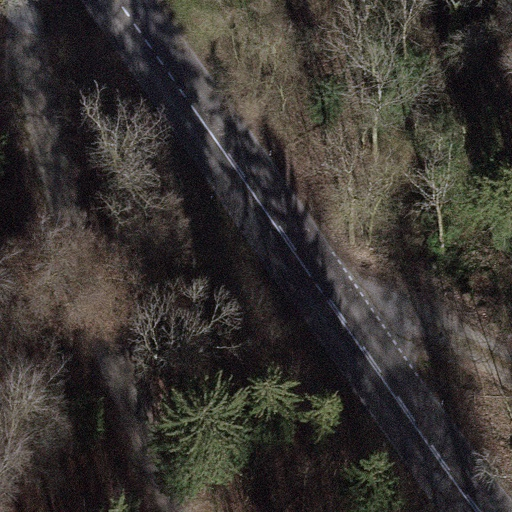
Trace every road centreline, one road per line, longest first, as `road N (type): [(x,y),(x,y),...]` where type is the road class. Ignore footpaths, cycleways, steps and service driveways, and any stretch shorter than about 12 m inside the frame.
road 1 (secondary): [(105,0),(279,268),(469,511)]
road 2 (track): [(17,0),(56,180),(187,511)]
road 3 (track): [(279,268),(375,321),(511,414)]
